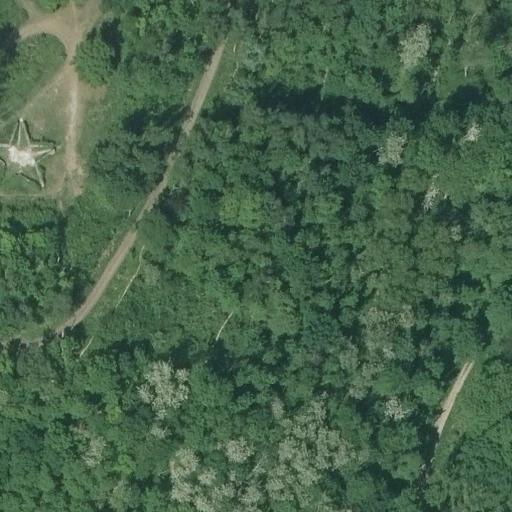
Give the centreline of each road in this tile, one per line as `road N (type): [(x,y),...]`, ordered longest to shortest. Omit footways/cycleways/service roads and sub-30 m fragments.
road 1 (track): [(0,347),(52,341),(104,281),(186,137),(232,0)]
road 2 (track): [(412,498),(511,297)]
road 3 (track): [(58,205),(79,84)]
